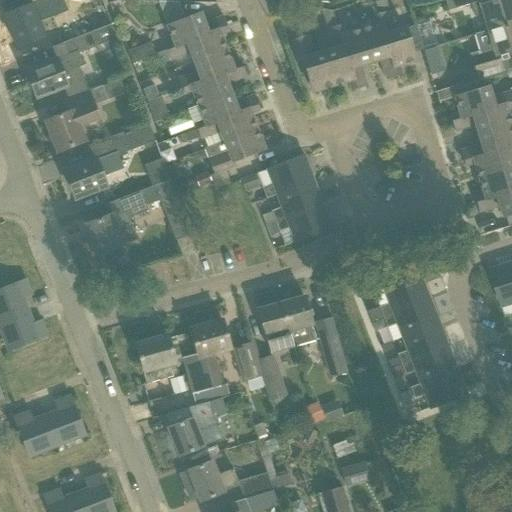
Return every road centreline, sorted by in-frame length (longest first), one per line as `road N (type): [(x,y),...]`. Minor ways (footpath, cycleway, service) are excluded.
road 1 (residential): [(74,320),(266,277),(368,230)]
road 2 (residential): [(149,511),(74,320)]
road 3 (residential): [(327,127),(416,101),(447,198)]
road 4 (residential): [(467,259),(455,283),(501,405),(511,410)]
road 5 (residential): [(327,127),(299,128),(248,0)]
